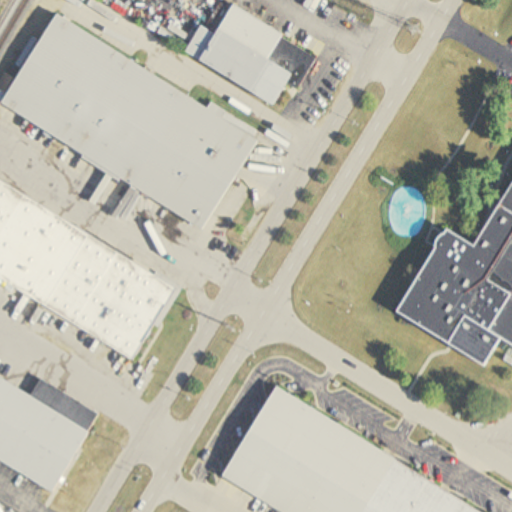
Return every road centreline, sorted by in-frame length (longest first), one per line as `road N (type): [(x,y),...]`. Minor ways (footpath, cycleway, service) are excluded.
road 1 (tertiary): [(142,511),(452,0)]
road 2 (tertiary): [(407,0),(232,287)]
road 3 (residential): [(511,470),(232,287)]
road 4 (tertiary): [(232,287),(94,511)]
